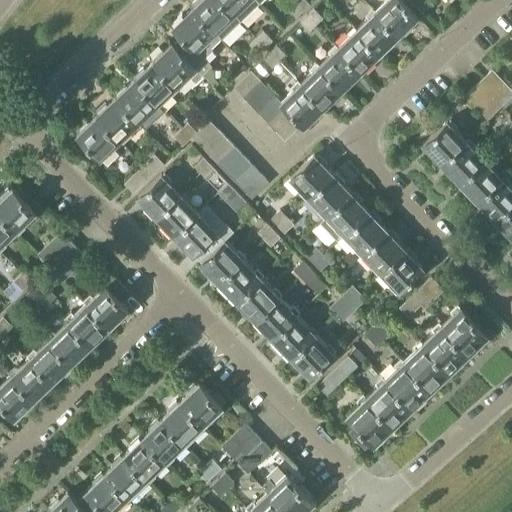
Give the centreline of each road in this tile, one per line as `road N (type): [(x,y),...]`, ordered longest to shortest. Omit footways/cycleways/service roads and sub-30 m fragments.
road 1 (residential): [(511,299),(361,136),(499,0)]
road 2 (residential): [(381,505),(184,299)]
road 3 (residential): [(0,463),(184,299)]
road 4 (residential): [(184,299),(18,125)]
road 5 (residential): [(18,125),(157,0)]
road 6 (residential): [(381,505),(511,388)]
